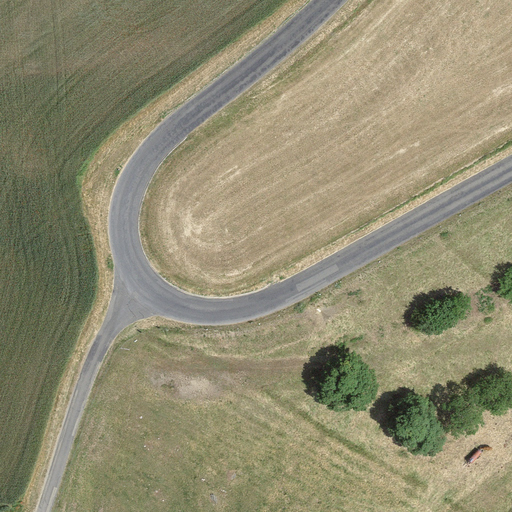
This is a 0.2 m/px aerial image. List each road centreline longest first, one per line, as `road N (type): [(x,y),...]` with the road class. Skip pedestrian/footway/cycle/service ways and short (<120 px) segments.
road 1 (unclassified): [(511,163),(262,299),(183,310),(134,282),(121,235),(128,182),(156,142),(322,0)]
road 2 (track): [(134,282),(69,400),(34,511)]
